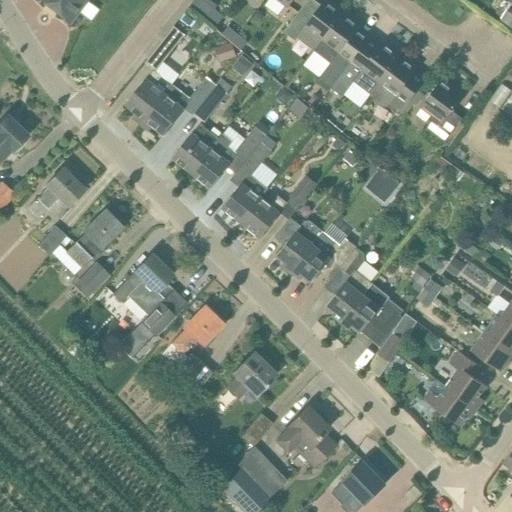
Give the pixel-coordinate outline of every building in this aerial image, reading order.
[(87,0),(40,0),(71,23),(87,0)] [(305,4),(285,32),(298,42),(301,39),(315,50),(344,12),(328,0),(325,0),(316,13),(305,4)] [(214,9),(209,15),(218,23),(224,16),(214,9)] [(344,12),(315,50),(331,62),(316,82),(329,92),(331,89),(362,47),(370,36),(359,28),(361,25),(344,12)] [(185,35),(174,26),(147,61),(157,71),(185,35)] [(234,42),(238,37),(228,28),(223,33),(234,42)] [(362,47),(331,89),(343,98),(355,82),(372,94),(401,54),(383,41),(381,45),(370,36),(362,47)] [(238,37),(234,42),(242,49),(247,44),(238,37)] [(230,43),(215,50),(220,61),(235,54),(230,43)] [(233,68),(244,75),(253,61),(242,54),(233,68)] [(401,54),(372,94),(375,96),(375,99),(377,102),(379,105),(382,107),(385,107),(390,107),(400,115),(422,86),(427,79),(416,71),(418,68),(401,54)] [(146,78),(126,104),(137,113),(133,118),(141,124),(173,84),(164,75),(157,71),(155,68),(147,79),(146,78)] [(203,101),(216,84),(208,78),(194,95),(203,101)] [(195,113),(206,122),(234,87),(222,78),(216,84),(203,101),(204,102),(195,113)] [(446,142),(449,138),(461,122),(450,114),(465,95),(443,79),(421,108),(429,114),(427,118),(431,121),(426,127),(446,142)] [(192,99),(173,84),(141,124),(150,131),(154,126),(164,135),(192,99)] [(287,88),(279,97),(302,115),(310,106),(287,88)] [(0,121),(0,162),(11,151),(13,152),(29,135),(7,114),(0,121)] [(211,133),(210,132),(211,130),(201,122),(173,158),(192,173),(212,147),(223,134),(215,128),(211,133)] [(260,122),(239,148),(250,156),(267,134),(268,135),(272,131),(260,122)] [(244,163),(255,172),(272,150),(263,143),(268,135),(267,134),(250,156),(244,163)] [(212,147),(192,173),(211,188),(239,153),(230,146),(222,155),(212,147)] [(366,183),(385,201),(401,184),(382,166),(366,183)] [(68,206),(71,204),(84,189),(62,168),(45,185),(48,187),(28,207),(39,218),(59,197),(68,206)] [(269,188),(260,181),(250,173),(223,208),(242,223),(269,188)] [(291,200),(299,207),(320,183),(310,175),(291,197),(292,199),(291,200)] [(0,183),(0,212),(1,213),(17,194),(3,181),(0,183)] [(271,205),(263,198),(270,188),(269,188),(242,223),(261,238),(288,204),(278,196),(271,205)] [(66,251),(65,252),(76,264),(81,268),(81,269),(90,259),(94,262),(95,261),(105,251),(102,248),(123,227),(105,209),(91,224),(84,231),(85,233),(66,251)] [(305,222),(302,225),(292,217),(275,237),(285,245),(278,255),(287,262),(284,266),(292,273),(325,232),(312,221),(305,222)] [(60,245),(66,238),(67,236),(55,226),(39,246),(51,256),(52,254),(60,245)] [(323,251),(315,245),(325,232),(292,273),(300,279),(304,275),(313,282),(320,273),(330,281),(357,247),(349,241),(338,239),(329,243),(323,251)] [(502,242),(493,235),(487,243),(497,250),(502,242)] [(466,251),(472,244),(461,237),(456,244),(466,251)] [(472,244),(466,251),(477,259),(482,252),(472,244)] [(369,288),(374,281),(359,270),(366,261),(365,254),(357,247),(330,281),(325,287),(335,295),(328,305),(336,312),(333,316),(342,322),(369,288)] [(123,286),(114,295),(122,303),(128,297),(146,315),(140,321),(142,322),(119,346),(132,360),(156,336),(174,316),(160,303),(173,290),(173,289),(171,291),(164,285),(173,275),(151,254),(121,284),(123,286)] [(75,284),(87,297),(110,275),(97,263),(75,284)] [(436,298),(444,287),(433,278),(425,290),(436,298)] [(495,278),(488,289),(500,296),(507,286),(495,278)] [(373,283),(369,288),(342,322),(350,329),(353,325),(362,332),(370,323),(380,331),(396,310),(387,303),(391,298),(373,283)] [(429,308),(436,298),(425,290),(424,290),(429,294),(422,304),(429,308)] [(498,313),(497,315),(511,325),(511,302),(502,316),(498,313)] [(216,338),(213,335),(223,324),(205,306),(185,327),(187,329),(163,354),(200,389),(213,374),(191,353),(188,357),(182,352),(195,338),(203,345),(207,348),(216,338)] [(511,325),(497,315),(485,333),(511,351),(511,325)] [(390,362),(401,346),(405,340),(393,332),(378,354),(390,362)] [(502,371),(511,357),(511,351),(485,333),(472,350),(502,371)] [(481,366),(465,354),(459,351),(450,364),(458,369),(446,386),(478,409),(485,400),(480,396),(487,385),(474,376),(481,366)] [(256,395),(262,390),(276,375),(253,353),(233,373),(237,378),(226,389),(237,399),(248,387),(256,395)] [(472,417),(478,409),(446,386),(439,397),(430,391),(424,400),(460,425),(467,414),(472,417)] [(276,440),(288,452),(300,439),(309,448),(303,455),(314,467),(335,445),(324,434),(330,428),(308,406),(287,427),(288,428),(276,440)] [(273,424),(261,414),(242,437),(255,447),(273,424)] [(511,450),(503,462),(511,468),(511,450)] [(347,511),(357,511),(372,498),(386,484),(364,461),(344,481),(332,493),(344,505),(342,506),(347,511)] [(229,480),(220,487),(244,511),(255,511),(269,500),(240,469),(229,480)]
